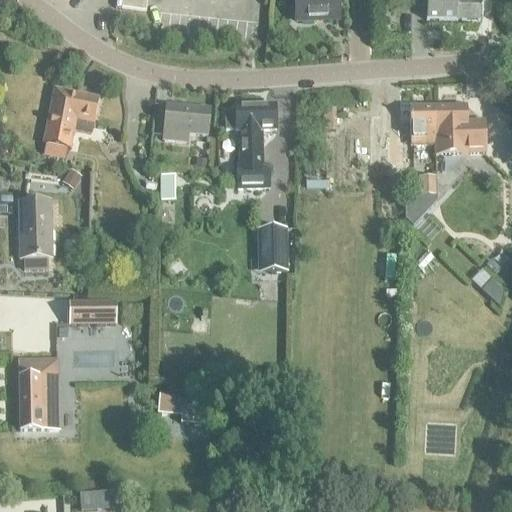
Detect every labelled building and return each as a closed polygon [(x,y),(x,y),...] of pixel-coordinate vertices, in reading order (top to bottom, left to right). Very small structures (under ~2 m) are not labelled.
[(294,0),(295,4),(291,7),(291,14),(295,17),(295,23),(336,22),(336,0),(294,0)] [(425,0),(425,23),(481,23),(480,0),(425,0)] [(43,158),(64,162),(67,152),(69,152),(75,122),(94,126),(99,101),(54,92),(43,147),(45,147),(43,158)] [(162,143),(186,145),(187,137),(206,139),(209,112),(166,109),(162,143)] [(434,110),(434,147),(435,159),(485,158),(484,125),(466,125),(465,109),(434,110)] [(234,114),(224,114),(224,133),(234,132),(234,134),(237,134),(238,169),(235,170),(236,195),(269,193),(269,169),(263,169),(262,134),(275,133),(274,110),(234,110),(234,114)] [(409,148),(434,147),(434,110),(409,110),(409,148)] [(385,138),(386,170),(403,170),(402,138),(385,138)] [(194,160),(193,171),(205,172),(206,162),(194,160)] [(69,174),(62,185),(72,191),(79,180),(69,174)] [(173,178),(159,178),(159,192),(173,191),(173,178)] [(435,183),(421,183),(421,199),(434,199),(435,183)] [(421,199),(405,199),(405,215),(419,216),(423,218),(434,206),(434,199),(421,199)] [(17,206),(19,262),(50,261),(49,205),(17,206)] [(256,233),(257,277),(287,276),(286,233),(256,233)] [(501,291),(490,302),(499,310),(503,293),(501,291)] [(114,307),(68,307),(69,329),(115,328),(114,307)] [(18,415),(18,435),(58,434),(57,365),(38,366),(18,366),(19,380),(17,380),(18,415)] [(227,369),(226,382),(249,383),(250,370),(227,369)] [(181,419),(181,428),(205,429),(208,402),(157,398),(155,417),(181,419)] [(96,511),(96,496),(79,498),(80,511),(96,511)]
